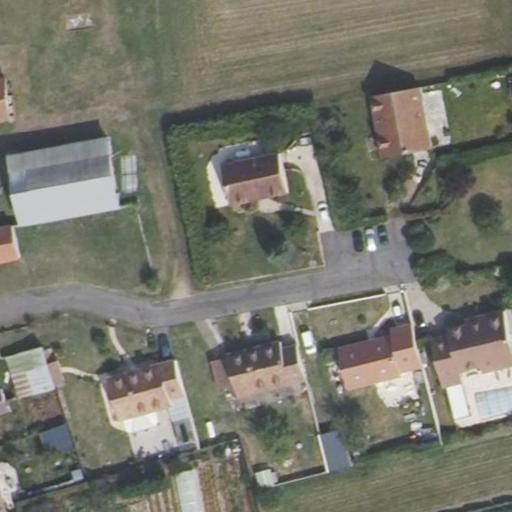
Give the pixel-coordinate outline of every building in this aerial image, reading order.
[(427,148),(417,86),(367,94),(371,115),(378,114),(384,155),(427,148)] [(384,155),(378,114),(371,115),(378,155),(384,155)] [(121,202),(109,136),(13,152),(25,219),(121,202)] [(282,192),(275,151),(219,161),(225,202),(282,192)] [(0,259),(24,255),(16,221),(0,224),(0,259)] [(511,361),(511,339),(505,309),(473,316),(475,321),(447,328),(448,334),(429,339),(440,385),(463,379),(460,368),(480,363),(482,369),(511,361)] [(420,370),(410,325),(388,331),(390,337),(337,351),(347,393),(400,380),(399,375),(420,370)] [(304,379),(296,344),(281,348),(280,342),(226,354),(226,357),(233,387),(235,395),(304,379)] [(53,387),(41,345),(7,355),(18,396),(53,387)] [(185,392),(176,357),(109,375),(120,417),(173,403),(172,396),(185,392)] [(233,387),(226,357),(212,360),(219,390),(233,387)]
